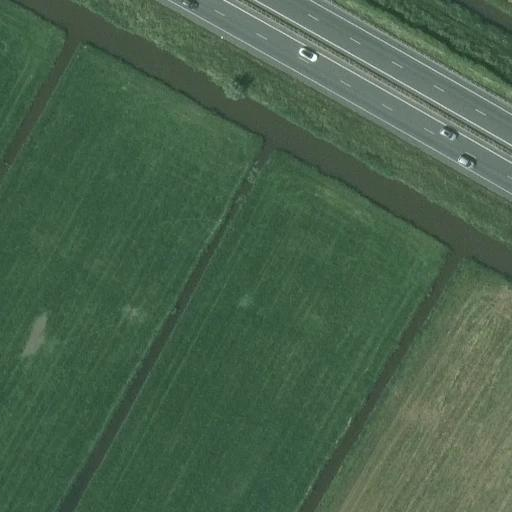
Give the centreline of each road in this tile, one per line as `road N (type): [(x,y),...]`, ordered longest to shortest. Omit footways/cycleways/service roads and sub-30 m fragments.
road 1 (trunk): [(192,0),(511,180)]
road 2 (trunk): [(511,132),(278,0)]
